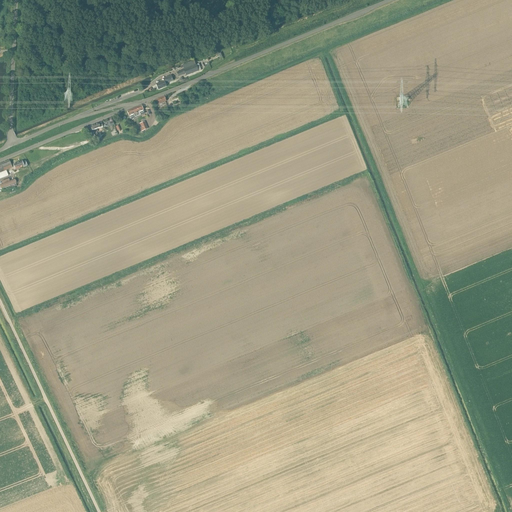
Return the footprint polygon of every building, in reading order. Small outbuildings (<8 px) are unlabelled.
[(182,65),(186,75),(198,71),(197,70),(201,69),(199,63),(196,64),(194,60),(182,65)] [(156,84),(158,88),(158,90),(166,86),(165,84),(173,81),(171,75),(163,79),(164,81),(156,84)] [(154,100),(155,102),(156,105),(157,105),(159,108),(161,113),(169,110),(165,101),(166,101),(165,98),(167,97),(166,95),(164,96),(154,100)] [(172,99),(173,101),(173,102),(174,102),(175,105),(181,103),(179,97),(172,99)] [(144,110),(142,105),(127,110),(129,116),(130,119),(144,113),(143,110),(144,110)] [(101,122),(99,123),(90,126),(93,133),(90,134),(92,139),(95,138),(94,135),(98,134),(97,132),(98,132),(97,129),(100,127),(102,126),(101,122)] [(145,122),(140,124),(141,127),(140,128),(141,131),(146,130),(148,129),(145,122)] [(11,165),(9,160),(0,163),(0,178),(8,175),(6,170),(12,168),(11,165)] [(13,164),(16,170),(20,168),(20,167),(23,166),(24,167),(27,166),(26,163),(25,161),(22,162),(22,161),(13,164)]
